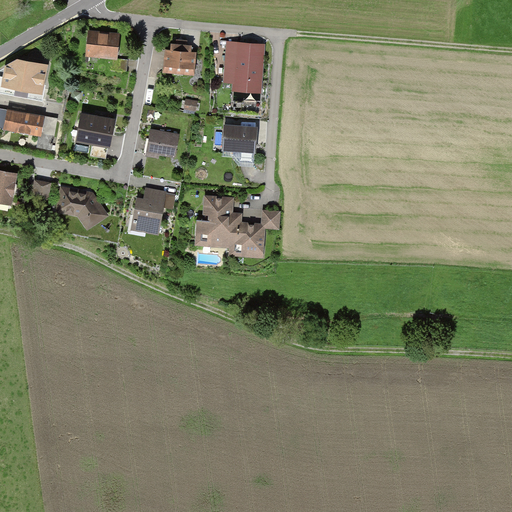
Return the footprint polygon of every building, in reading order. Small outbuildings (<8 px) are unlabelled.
[(119,36),(90,32),(88,54),(116,57),(119,36)] [(166,51),(164,71),(194,73),(196,54),(191,53),(191,46),(186,46),(187,42),(178,41),(178,45),(173,45),(172,52),(166,51)] [(261,82),(263,46),(238,44),(235,89),(248,90),(248,81),(261,82)] [(129,60),(114,58),(112,70),(127,71),(129,60)] [(0,70),(0,92),(43,101),(46,85),(43,84),(46,66),(18,60),(0,70)] [(198,99),(187,97),(185,108),(197,110),(198,99)] [(0,108),(0,125),(41,133),(38,146),(52,149),(57,120),(0,108)] [(113,120),(82,113),(77,139),(93,142),(91,156),(106,158),(113,120)] [(257,129),(225,127),(224,148),(234,148),(233,154),(240,162),(255,163),(257,129)] [(175,156),(179,135),(152,130),(148,151),(175,156)] [(0,204),(11,207),(18,169),(0,165),(0,204)] [(51,184),(36,181),(33,195),(48,198),(51,184)] [(176,193),(167,191),(167,189),(146,185),(144,194),(136,193),(130,225),(159,231),(164,206),(173,207),(176,193)] [(107,216),(93,195),(62,189),(58,210),(80,214),(89,227),(107,216)] [(210,212),(210,217),(197,216),(195,243),(227,245),(227,253),(265,255),(267,226),(279,227),(281,207),(263,206),(262,222),(242,220),(243,210),(234,210),(235,195),(205,193),(203,212),(210,212)]
